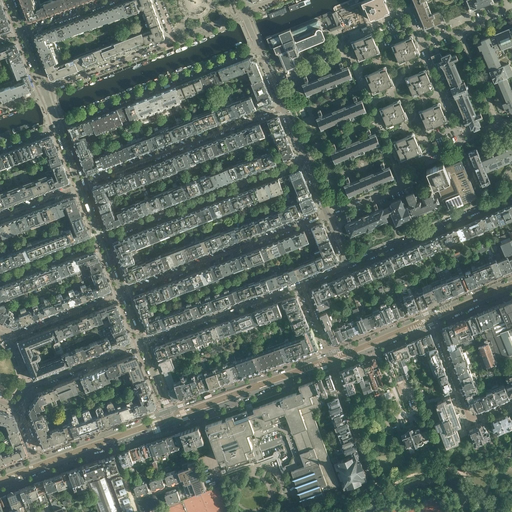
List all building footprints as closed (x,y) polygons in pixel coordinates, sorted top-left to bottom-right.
[(41,7),(38,0),(20,0),(25,12),(28,21),(30,22),(45,17),(41,7)] [(58,11),(53,0),(44,3),(45,4),(42,5),(43,7),(41,7),(45,17),(49,15),(58,11)] [(72,7),(69,0),(53,0),(58,11),(72,7)] [(139,10),(139,9),(135,0),(132,0),(130,1),(134,12),(139,10)] [(135,0),(139,9),(142,8),(143,9),(153,5),(152,4),(153,3),(153,2),(152,2),(152,1),(152,0),(151,0),(135,0)] [(304,0),(288,6),(290,11),(311,3),(309,0),(304,0)] [(386,2),(385,1),(386,0),(365,0),(361,2),(365,9),(366,9),(370,18),(374,17),(375,18),(386,13),(385,12),(389,10),(386,2)] [(413,0),(414,3),(417,10),(428,5),(425,0),(413,0)] [(491,0),(466,0),(470,9),(472,8),(473,10),(491,2),(490,1),(491,0)] [(134,12),(130,1),(126,3),(130,13),(134,12)] [(10,28),(5,15),(2,7),(0,2),(0,33),(4,32),(9,30),(10,28)] [(130,13),(126,3),(111,8),(115,19),(130,13)] [(157,17),(158,17),(157,15),(153,5),(143,9),(150,30),(161,26),(157,17)] [(444,22),(440,12),(439,11),(432,14),(428,5),(417,10),(421,19),(424,26),(426,26),(427,28),(434,25),(434,26),(444,22)] [(267,14),(269,18),(286,12),(284,7),(267,14)] [(115,19),(111,8),(107,10),(110,20),(115,19)] [(110,20),(107,10),(102,11),(106,22),(110,20)] [(106,22),(102,11),(97,13),(101,24),(106,22)] [(342,27),(339,21),(335,12),(332,13),(331,13),(330,12),(323,15),(323,17),(325,18),(329,26),(328,28),(329,31),(331,32),(342,27)] [(101,24),(97,13),(92,15),(96,26),(101,24)] [(96,26),(92,15),(87,17),(91,27),(96,26)] [(91,27),(87,17),(83,18),(87,29),(91,27)] [(87,29),(83,18),(78,20),(82,31),(87,29)] [(82,31),(78,20),(73,22),(77,33),(82,31)] [(297,51),(315,43),(324,39),(325,37),(324,33),(325,33),(325,32),(324,32),(319,20),(318,20),(291,31),(290,28),(271,36),(266,38),(267,38),(267,39),(271,48),(274,47),(276,52),(279,53),(280,53),(287,70),(296,66),(292,56),(293,56),(292,56),(295,55),(297,54),(298,53),(297,51)] [(77,33),(73,22),(68,24),(72,34),(77,33)] [(72,34),(68,24),(64,25),(68,36),(72,34)] [(68,36),(64,25),(59,27),(63,38),(68,36)] [(165,38),(163,34),(164,33),(164,32),(163,31),(163,30),(163,29),(162,29),(162,28),(161,26),(150,30),(151,31),(142,34),(147,45),(165,38)] [(65,43),(63,38),(59,27),(54,29),(57,38),(60,45),(65,43)] [(511,90),(506,77),(511,74),(511,70),(511,68),(510,66),(509,62),(508,63),(503,49),(511,44),(511,27),(495,34),(495,35),(489,37),(481,40),(482,43),(478,45),(480,49),(478,50),(484,66),(488,64),(490,70),(491,74),(492,77),(493,78),(494,82),(495,81),(504,102),(502,103),(504,108),(509,106),(511,112),(511,114),(511,90)] [(57,38),(54,29),(45,32),(48,40),(53,38),(54,40),(57,38)] [(57,49),(54,40),(53,38),(48,40),(45,32),(35,36),(35,37),(41,55),(57,49)] [(147,45),(142,34),(142,33),(101,48),(106,59),(136,47),(137,49),(147,45)] [(379,52),(371,34),(354,42),(354,43),(353,44),(354,49),(353,49),(353,50),(354,50),(355,52),(355,54),(357,54),(358,58),(360,57),(361,59),(372,55),(379,52)] [(418,53),(416,48),(417,48),(417,47),(416,45),(415,43),(414,43),(412,39),(410,39),(409,38),(392,45),(399,63),(409,59),(417,55),(416,53),(418,53)] [(18,50),(16,44),(14,44),(5,47),(8,54),(18,50)] [(106,60),(106,59),(101,48),(101,46),(87,52),(92,66),(96,64),(96,63),(99,62),(99,63),(106,60)] [(62,61),(57,49),(41,55),(46,67),(62,61)] [(21,58),(20,54),(18,50),(8,54),(7,55),(7,57),(5,58),(7,64),(7,63),(7,64),(21,58)] [(92,66),(87,52),(73,57),(74,59),(79,71),(86,68),(85,67),(88,66),(89,67),(92,66)] [(469,92),(468,90),(467,89),(467,87),(466,85),(465,85),(464,81),(462,82),(453,61),(458,59),(456,54),(451,56),(450,53),(442,57),(440,53),(439,53),(431,57),(434,63),(434,62),(435,62),(447,90),(451,89),(452,90),(451,90),(452,93),(453,95),(454,95),(454,96),(450,98),(463,128),(470,125),(472,128),(473,127),(474,130),(479,127),(478,125),(480,125),(478,119),(482,117),(480,112),(476,114),(467,93),(469,92)] [(247,70),(252,61),(254,56),(253,56),(234,64),(238,74),(247,70)] [(24,66),(21,58),(7,64),(10,71),(24,66)] [(79,71),(74,59),(65,62),(64,60),(62,61),(46,67),(50,77),(50,78),(51,79),(52,79),(52,80),(53,80),(54,80),(55,80),(56,79),(57,80),(79,71)] [(263,79),(259,69),(256,63),(252,61),(247,70),(253,83),(263,79)] [(352,77),(348,68),(347,66),(343,68),(342,67),(343,66),(342,62),(341,62),(340,62),(339,62),(339,63),(341,69),(331,73),(332,75),(336,83),(347,78),(347,79),(352,77)] [(238,74),(234,64),(219,70),(223,80),(238,74)] [(12,75),(25,70),(24,66),(10,71),(12,75)] [(393,85),(385,67),(368,75),(368,77),(367,77),(368,82),(367,82),(367,83),(368,83),(369,85),(369,87),(371,87),(372,91),(374,91),(375,92),(385,88),(393,85)] [(13,79),(18,77),(27,74),(25,70),(12,75),(13,79)] [(223,81),(223,80),(219,70),(214,71),(218,83),(223,81)] [(218,83),(214,71),(209,73),(214,85),(218,83)] [(432,86),(430,82),(431,81),(430,79),(429,76),(428,77),(426,72),(424,73),(424,71),(406,79),(408,84),(413,96),(420,93),(423,92),(431,89),(430,87),(432,86)] [(214,85),(209,73),(209,74),(207,74),(205,75),(209,87),(214,85)] [(336,85),(336,83),(332,75),(331,73),(328,74),(319,78),(319,80),(323,88),(324,90),(327,88),(333,86),(336,85)] [(32,88),(27,74),(18,77),(24,92),(32,89),(32,88)] [(288,80),(286,75),(286,74),(279,77),(281,83),(288,80)] [(209,87),(205,75),(204,75),(204,76),(203,76),(202,76),(201,76),(201,77),(200,77),(205,88),(209,87)] [(323,88),(319,80),(319,78),(309,82),(307,76),(306,76),(305,76),(304,76),(304,77),(306,81),(307,81),(307,82),(303,84),(303,86),(307,94),(307,95),(312,93),(312,92),(323,88)] [(24,92),(18,77),(13,79),(13,80),(14,83),(16,82),(20,94),(24,92)] [(205,88),(200,77),(188,82),(193,94),(205,89),(205,88)] [(266,85),(264,81),(263,79),(253,83),(251,83),(254,90),(266,85)] [(20,94),(16,82),(14,83),(13,80),(11,81),(17,95),(20,94)] [(17,95),(11,81),(5,84),(10,98),(17,95)] [(193,94),(188,82),(176,86),(181,99),(193,94)] [(10,98),(5,84),(0,85),(0,90),(4,100),(10,98)] [(268,91),(266,85),(254,90),(256,95),(268,91)] [(181,99),(176,86),(172,88),(178,103),(180,102),(178,100),(181,99)] [(178,103),(172,88),(167,90),(172,102),(174,101),(176,106),(178,105),(178,103)] [(171,106),(170,103),(172,102),(167,90),(159,93),(164,105),(166,112),(162,113),(164,117),(172,114),(169,107),(171,106)] [(270,96),(268,91),(256,95),(258,101),(270,96)] [(164,105),(159,93),(155,95),(161,110),(163,109),(162,106),(164,105)] [(161,110),(155,95),(150,96),(155,109),(157,108),(159,111),(161,110)] [(366,110),(363,102),(362,102),(361,100),(357,102),(356,100),(357,100),(356,96),(355,96),(355,95),(354,95),(354,96),(353,96),(353,97),(355,102),(345,106),(346,108),(350,117),(361,112),(361,113),(366,111),(366,110)] [(155,109),(150,96),(148,97),(147,98),(146,98),(152,113),(154,112),(153,109),(155,109)] [(256,109),(273,102),(270,96),(258,101),(254,103),(253,103),(256,109)] [(256,109),(253,103),(251,97),(246,99),(251,111),(256,109)] [(152,113),(146,98),(142,100),(147,112),(149,111),(150,114),(152,113)] [(147,112),(142,100),(142,99),(140,100),(140,101),(138,101),(144,116),(146,115),(145,112),(147,112)] [(251,111),(246,99),(242,100),(246,113),(251,111)] [(246,113),(242,100),(237,102),(242,114),(246,113)] [(144,116),(138,101),(134,103),(139,115),(141,114),(142,117),(144,116)] [(403,109),(399,101),(394,103),(382,108),(382,110),(381,111),(382,115),(381,116),(382,116),(382,118),(384,120),(385,120),(386,125),(388,124),(389,126),(398,122),(404,120),(407,118),(403,109)] [(242,114),(237,102),(232,104),(237,116),(242,114)] [(139,115),(134,103),(131,104),(130,104),(135,120),(138,119),(137,116),(139,115)] [(135,120),(130,104),(129,104),(129,105),(126,106),(125,106),(130,118),(132,118),(133,120),(135,120)] [(237,116),(232,104),(227,106),(232,118),(237,116)] [(446,119),(444,115),(445,115),(445,114),(444,112),(443,110),(442,110),(440,105),(438,106),(437,104),(424,110),(420,112),(427,129),(445,122),(444,120),(446,119)] [(134,129),(130,118),(125,106),(124,107),(118,109),(122,121),(127,132),(133,130),(134,129)] [(232,118),(227,106),(223,108),(227,120),(232,118)] [(350,117),(346,108),(345,106),(342,108),(333,112),(333,114),(337,122),(338,124),(341,122),(347,120),(350,119),(350,117)] [(218,124),(213,112),(213,111),(211,111),(210,108),(200,112),(202,116),(203,115),(208,127),(218,124)] [(227,120),(223,108),(218,110),(222,122),(227,120)] [(122,121),(118,109),(113,111),(118,123),(122,121)] [(222,122),(218,110),(213,112),(218,124),(222,122)] [(337,122),(333,114),(333,112),(323,116),(321,110),(320,110),(319,110),(318,110),(318,111),(320,115),(321,115),(322,116),(317,118),(318,120),(317,120),(321,129),(326,127),(337,122)] [(118,123),(113,111),(109,112),(115,127),(117,126),(116,123),(118,123)] [(115,127),(109,112),(105,114),(109,126),(112,125),(113,128),(115,127)] [(109,126),(105,114),(100,116),(106,130),(108,130),(107,127),(109,126)] [(203,115),(202,116),(199,117),(203,129),(208,127),(203,115)] [(106,130),(100,116),(96,117),(101,129),(103,128),(104,131),(106,130)] [(281,122),(280,120),(278,116),(267,120),(270,126),(281,122)] [(101,129),(96,117),(92,119),(96,131),(101,129)] [(203,129),(199,117),(194,119),(198,131),(203,129)] [(99,138),(96,131),(92,119),(87,121),(95,139),(99,138)] [(198,131),(194,119),(189,121),(194,133),(198,131)] [(95,139),(87,121),(83,122),(87,132),(90,141),(95,139)] [(194,133),(189,121),(184,123),(189,135),(194,133)] [(87,132),(83,122),(78,124),(82,134),(87,132)] [(283,127),(281,122),(270,126),(271,129),(269,130),(270,133),(272,132),(283,127)] [(189,135),(184,123),(179,125),(184,137),(189,135)] [(265,135),(262,129),(260,123),(254,125),(259,137),(265,135)] [(14,129),(16,133),(29,128),(27,124),(14,129)] [(82,134),(78,124),(74,126),(78,136),(79,135),(82,134)] [(184,137),(179,125),(174,127),(179,139),(184,137)] [(259,137),(254,125),(249,128),(253,140),(259,137)] [(78,136),(74,126),(70,127),(69,129),(74,142),(80,139),(79,135),(78,136)] [(179,139),(174,127),(170,128),(174,140),(179,139)] [(285,133),(283,127),(272,132),(275,138),(285,133)] [(174,140),(170,128),(169,128),(165,129),(170,142),(174,140)] [(253,140),(249,128),(244,130),(248,142),(253,140)] [(170,142),(165,129),(160,131),(165,144),(170,142)] [(380,143),(376,135),(375,133),(372,135),(371,133),(370,129),(369,129),(368,129),(367,129),(367,130),(369,134),(369,136),(359,140),(360,142),(363,150),(375,146),(380,144),(379,144),(380,143)] [(248,142),(244,130),(239,131),(244,143),(248,142)] [(0,140),(10,136),(8,131),(0,134),(0,140)] [(165,144),(160,131),(155,133),(160,146),(165,144)] [(244,143),(239,131),(234,133),(239,145),(244,143)] [(160,146),(155,133),(151,135),(156,148),(160,146)] [(239,145),(234,133),(229,135),(234,147),(239,145)] [(288,139),(285,133),(275,138),(277,143),(288,139)] [(421,152),(415,138),(415,137),(413,134),(407,137),(396,141),(396,143),(395,144),(396,148),(395,149),(396,149),(396,151),(397,154),(399,153),(400,158),(402,157),(403,159),(421,152)] [(42,144),(52,140),(51,136),(49,135),(37,140),(39,145),(42,144)] [(156,148),(151,135),(146,137),(151,150),(156,148)] [(234,147),(229,135),(225,137),(229,149),(234,147)] [(151,150),(146,137),(141,138),(146,151),(151,150)] [(229,149),(225,137),(220,139),(225,151),(229,149)] [(85,138),(80,139),(74,142),(76,146),(87,142),(85,138)] [(146,151),(141,138),(137,140),(142,153),(146,151)] [(225,151),(220,139),(215,141),(220,153),(225,151)] [(290,144),(288,139),(277,143),(279,149),(290,144)] [(41,151),(39,145),(37,140),(33,142),(38,155),(40,154),(39,151),(41,151)] [(54,145),(52,140),(42,144),(44,149),(54,145)] [(142,153),(137,140),(132,142),(137,155),(142,153)] [(363,150),(360,142),(359,140),(355,141),(347,145),(347,147),(351,155),(352,157),(355,156),(355,155),(361,153),(364,152),(363,150)] [(220,153),(215,141),(210,142),(215,154),(220,153)] [(40,160),(38,155),(33,142),(29,143),(33,154),(37,165),(41,164),(40,160)] [(88,147),(87,142),(76,146),(78,151),(88,147)] [(137,155),(132,142),(128,144),(133,157),(137,155)] [(215,154),(210,142),(206,144),(210,156),(211,159),(213,158),(212,156),(215,154)] [(33,154),(29,143),(24,145),(28,156),(33,154)] [(351,155),(347,147),(347,145),(337,149),(334,144),(334,143),(333,143),(332,144),(332,145),(334,150),(331,152),(331,153),(335,162),(335,163),(340,161),(340,160),(351,155)] [(133,157),(128,144),(123,146),(123,147),(128,158),(133,157)] [(210,156),(206,144),(201,146),(205,158),(206,158),(210,156)] [(292,150),(290,144),(279,149),(282,154),(292,150)] [(28,156),(24,145),(19,147),(24,158),(28,156)] [(56,149),(54,145),(44,149),(46,153),(56,149)] [(80,156),(92,151),(90,146),(88,147),(78,151),(80,156)] [(205,158),(201,146),(196,148),(201,159),(205,158)] [(274,158),(271,152),(269,146),(264,147),(267,154),(272,165),(276,163),(274,158)] [(24,158),(19,147),(15,149),(19,160),(24,158)] [(128,158),(123,147),(119,148),(123,160),(128,158)] [(123,160),(119,148),(114,150),(119,162),(123,160)] [(201,159),(196,148),(191,150),(196,161),(201,159)] [(19,160),(15,149),(10,150),(14,161),(19,160)] [(496,167),(499,166),(510,161),(505,149),(494,154),(494,153),(491,155),(481,159),(479,155),(476,149),(469,152),(471,158),(475,166),(475,167),(475,169),(476,170),(477,170),(480,179),(482,185),(490,182),(488,176),(487,176),(486,172),(496,167)] [(14,161),(10,150),(1,154),(5,165),(14,161)] [(119,162),(114,150),(109,152),(114,164),(119,162)] [(196,161),(191,150),(187,152),(191,163),(196,161)] [(276,163),(294,156),(294,155),(292,150),(282,154),(276,156),(274,158),(276,163)] [(92,156),(93,156),(92,151),(80,156),(81,160),(92,156)] [(114,164),(109,152),(105,154),(109,166),(114,164)] [(191,163),(187,152),(182,154),(186,165),(191,163)] [(59,158),(57,154),(47,157),(46,158),(48,162),(59,158)] [(109,166),(105,154),(100,156),(100,157),(101,157),(105,167),(109,166)] [(186,165),(182,154),(177,155),(181,167),(186,165)] [(272,165),(267,154),(263,155),(267,167),(272,165)] [(181,167),(177,155),(172,157),(177,169),(181,167)] [(267,167),(263,155),(258,157),(262,169),(267,167)] [(94,161),(92,156),(81,160),(83,165),(94,161)] [(105,167),(101,157),(100,157),(96,159),(98,164),(100,169),(105,167)] [(177,169),(172,157),(167,159),(172,171),(177,170),(177,169)] [(262,169),(258,157),(253,159),(258,170),(262,169)] [(61,163),(59,158),(48,162),(50,167),(61,163)] [(172,171),(167,159),(163,161),(167,173),(172,171)] [(253,172),(248,161),(247,159),(243,161),(243,162),(248,174),(253,172)] [(258,170),(253,159),(248,161),(253,172),(258,170)] [(476,197),(460,160),(452,163),(444,167),(450,179),(436,185),(447,210),(463,203),(476,197)] [(95,165),(94,161),(83,165),(85,169),(93,166),(95,165)] [(167,173),(163,161),(158,163),(163,175),(167,173)] [(248,174),(243,162),(239,164),(243,176),(248,174)] [(393,177),(390,168),(389,167),(385,168),(385,167),(383,163),(383,162),(382,162),(381,162),(381,163),(381,164),(382,168),(383,169),(373,173),(374,175),(377,183),(389,179),(389,180),(394,178),(393,177)] [(434,186),(449,179),(442,162),(427,169),(430,177),(434,186)] [(63,167),(61,163),(50,167),(52,172),(63,167)] [(163,175),(158,163),(153,165),(158,177),(163,175)] [(243,176),(239,164),(234,166),(238,178),(243,176)] [(158,177),(153,165),(148,167),(153,179),(158,177)] [(238,178),(234,166),(229,167),(234,179),(238,178)] [(52,177),(65,172),(63,167),(52,172),(50,172),(52,177)] [(153,179),(148,167),(143,169),(148,181),(153,179)] [(234,179),(229,167),(225,169),(229,181),(234,179)] [(148,181),(143,169),(138,170),(143,183),(148,181)] [(229,181),(225,169),(220,171),(225,183),(229,181)] [(52,177),(50,172),(49,170),(44,172),(45,174),(51,188),(55,187),(53,181),(52,177)] [(143,183),(138,170),(133,172),(138,185),(143,183)] [(292,180),(303,176),(301,170),(300,170),(278,179),(280,183),(290,179),(291,181),(292,180)] [(225,183),(220,171),(216,173),(220,185),(225,183)] [(56,180),(66,176),(65,172),(52,177),(53,181),(56,180)] [(138,185),(133,172),(129,174),(133,187),(138,185)] [(220,185),(216,173),(211,175),(215,187),(220,185)] [(378,185),(377,183),(374,175),(373,173),(360,178),(361,180),(365,189),(365,191),(369,189),(374,187),(378,185)] [(0,196),(4,207),(51,188),(45,174),(0,191),(0,196)] [(133,187),(129,174),(124,176),(129,188),(133,187)] [(215,187),(211,175),(206,176),(211,188),(215,187)] [(67,182),(68,180),(66,176),(56,180),(53,181),(55,187),(67,182)] [(129,188),(124,176),(119,178),(124,190),(129,188)] [(211,188),(206,176),(201,178),(206,190),(211,188)] [(305,181),(303,176),(292,180),(295,185),(305,181)] [(365,189),(361,180),(360,178),(350,182),(348,177),(347,177),(346,177),(346,178),(347,182),(348,184),(344,185),(345,187),(349,195),(349,196),(354,194),(354,193),(365,189)] [(124,190),(119,178),(114,180),(119,192),(124,190)] [(206,190),(201,178),(197,180),(201,192),(206,190)] [(281,185),(280,183),(278,179),(274,180),(278,192),(283,190),(281,185)] [(119,192),(114,180),(110,181),(114,192),(116,191),(117,193),(119,192)] [(201,192),(197,180),(192,182),(197,194),(201,192)] [(278,192),(274,180),(269,182),(274,194),(278,192)] [(114,192),(110,181),(93,188),(93,189),(95,195),(105,191),(108,190),(111,196),(115,195),(114,192)] [(307,186),(305,181),(295,185),(297,190),(307,186)] [(197,194),(192,182),(188,184),(192,196),(197,194)] [(274,194),(269,182),(264,184),(269,196),(274,194)] [(192,196),(188,184),(183,186),(187,197),(192,196)] [(269,196),(264,184),(260,186),(264,198),(269,196)] [(187,197),(183,186),(178,187),(183,199),(187,197)] [(264,198),(260,186),(255,188),(259,198),(260,199),(264,198)] [(309,191),(307,186),(297,190),(299,195),(309,191)] [(438,206),(437,204),(439,202),(437,198),(435,199),(432,192),(416,198),(411,186),(403,189),(410,205),(405,208),(402,209),(403,211),(400,212),(401,214),(394,217),(396,224),(400,223),(405,221),(405,220),(408,219),(417,215),(420,214),(431,209),(432,209),(437,207),(438,206)] [(183,199),(178,187),(174,189),(178,201),(183,199)] [(259,198),(255,188),(250,189),(255,203),(258,202),(256,199),(259,198)] [(178,201),(174,189),(169,191),(173,203),(178,201)] [(255,203),(250,189),(246,191),(249,201),(252,200),(253,204),(255,203)] [(107,196),(105,191),(95,195),(97,200),(107,196)] [(173,203),(169,191),(164,193),(169,205),(173,203)] [(249,201),(246,191),(241,193),(245,203),(247,202),(248,205),(250,204),(249,201)] [(312,196),(309,191),(299,195),(298,195),(300,201),(312,196)] [(169,205),(164,193),(159,195),(164,206),(169,205)] [(245,203),(241,193),(236,195),(241,208),(243,207),(242,204),(245,203)] [(164,206),(159,195),(155,197),(159,208),(164,206)] [(241,208),(236,195),(232,197),(235,206),(238,206),(239,208),(241,208)] [(61,207),(76,201),(74,197),(73,196),(59,201),(61,207)] [(99,205),(112,199),(111,197),(109,198),(108,199),(107,196),(97,200),(99,205)] [(300,209),(314,203),(312,196),(300,201),(295,203),(300,216),(302,215),(301,211),(300,209)] [(159,208),(155,197),(150,198),(155,210),(159,208)] [(236,208),(235,206),(232,197),(227,198),(231,210),(236,208)] [(100,209),(116,203),(115,198),(112,199),(99,205),(100,209)] [(155,210),(150,198),(146,200),(150,212),(155,210)] [(231,210),(227,198),(222,200),(227,212),(231,210)] [(402,209),(405,208),(401,199),(396,201),(391,203),(392,206),(383,209),(386,216),(392,213),(394,217),(401,214),(400,212),(403,211),(402,209)] [(150,212),(146,200),(141,202),(145,214),(150,212)] [(227,212),(222,200),(218,202),(222,213),(227,212)] [(300,216),(295,203),(294,200),(291,202),(292,205),(289,206),(290,208),(294,218),(300,216)] [(63,212),(61,207),(59,201),(54,203),(59,215),(63,213),(63,212)] [(63,212),(78,206),(76,201),(61,207),(63,212)] [(145,214),(141,202),(136,204),(141,216),(145,214)] [(222,213),(218,202),(213,204),(217,215),(222,213)] [(59,215),(54,203),(49,205),(54,217),(59,215)] [(112,209),(114,209),(116,208),(118,207),(116,203),(100,209),(102,213),(112,209)] [(317,209),(314,203),(300,209),(301,211),(303,210),(305,214),(317,209)] [(141,216),(136,204),(132,206),(136,217),(141,216)] [(217,215),(213,204),(208,205),(213,217),(217,215)] [(54,217),(49,205),(44,207),(49,219),(54,217)] [(213,217),(208,205),(204,207),(209,221),(212,220),(211,218),(213,217)] [(65,217),(80,211),(78,206),(63,212),(63,213),(65,217)] [(136,217),(132,206),(127,208),(131,219),(136,217)] [(49,219),(44,207),(40,209),(44,221),(49,219)] [(209,221),(204,207),(199,209),(203,221),(204,223),(209,221)] [(511,219),(511,217),(508,207),(501,210),(506,222),(511,219)] [(131,219),(127,208),(122,209),(123,211),(127,221),(131,219)] [(294,218),(290,208),(284,210),(288,221),(294,218)] [(375,225),(386,220),(387,221),(388,220),(386,216),(383,209),(382,209),(379,210),(378,208),(375,209),(377,212),(369,215),(369,214),(359,218),(359,219),(352,222),(351,219),(348,220),(349,223),(347,224),(345,224),(350,236),(351,235),(363,231),(362,228),(363,227),(364,231),(367,230),(367,231),(372,229),(372,228),(374,227),(373,223),(374,223),(375,225)] [(44,221),(40,209),(35,211),(39,222),(44,221)] [(114,214),(112,209),(102,213),(104,219),(114,214)] [(203,221),(199,209),(194,211),(199,223),(203,221)] [(506,222),(501,210),(501,209),(495,212),(500,224),(506,222)] [(288,221),(284,210),(279,212),(279,213),(283,223),(288,221)] [(39,222),(35,211),(30,213),(35,224),(39,222)] [(67,221),(81,216),(80,211),(65,217),(67,221)] [(127,221),(123,211),(118,212),(118,213),(120,217),(122,223),(127,221)] [(199,223),(194,211),(190,213),(194,224),(199,223)] [(500,224),(495,212),(489,215),(494,226),(500,224)] [(35,226),(35,224),(30,213),(25,214),(30,226),(31,228),(35,226)] [(194,224),(190,213),(185,214),(190,226),(194,224)] [(283,223),(279,213),(274,215),(278,225),(283,223)] [(30,226),(25,214),(20,216),(25,228),(30,226)] [(116,219),(114,214),(104,219),(106,223),(116,219)] [(190,226),(185,214),(180,216),(185,228),(190,226)] [(278,225),(274,215),(269,217),(273,226),(278,225)] [(494,226),(489,215),(484,217),(489,228),(494,226)] [(25,228),(20,216),(16,218),(20,230),(25,228)] [(69,226),(83,221),(81,216),(67,221),(69,226)] [(185,228),(180,216),(175,218),(180,230),(185,228)] [(122,223),(120,217),(116,219),(106,223),(107,227),(109,228),(122,223)] [(273,226),(269,217),(265,219),(268,228),(273,226)] [(489,228),(484,217),(478,219),(483,230),(489,228)] [(20,230),(16,218),(6,222),(11,234),(20,230)] [(180,230),(175,218),(171,220),(175,232),(180,230)] [(259,232),(255,222),(255,221),(252,222),(250,218),(248,219),(254,234),(259,232)] [(254,234),(248,219),(246,220),(248,223),(245,224),(249,236),(254,234)] [(268,228),(265,219),(260,220),(264,230),(268,228)] [(483,230),(478,219),(473,221),(478,233),(480,232),(480,234),(484,232),(483,230)] [(175,232),(171,220),(166,222),(170,234),(175,232)] [(264,230),(260,220),(255,222),(259,232),(264,230)] [(70,231),(85,225),(83,221),(69,226),(70,229),(70,231)] [(249,236),(245,224),(243,225),(241,221),(239,222),(245,238),(249,236)] [(478,233),(473,221),(467,224),(472,235),(478,233)] [(11,234),(6,222),(1,224),(6,235),(11,234)] [(170,234),(166,222),(160,224),(165,236),(170,234)] [(245,238),(239,222),(236,223),(238,227),(235,228),(240,239),(245,238)] [(325,229),(323,224),(321,223),(312,227),(315,233),(325,229)] [(165,236),(160,224),(155,226),(160,238),(165,236)] [(472,235),(467,224),(462,226),(466,238),(472,235)] [(72,236),(87,230),(85,225),(70,231),(72,236)] [(160,238),(155,226),(151,228),(155,240),(160,238)] [(466,238),(462,226),(456,228),(461,240),(466,238)] [(155,240),(151,228),(146,230),(151,242),(155,240)] [(240,239),(235,228),(230,230),(235,241),(240,239)] [(461,240),(456,228),(451,231),(456,242),(461,240)] [(72,236),(70,231),(70,229),(65,231),(70,243),(74,241),(72,236)] [(327,234),(325,229),(315,233),(317,238),(327,234)] [(70,243),(65,231),(63,232),(62,230),(60,230),(61,234),(66,245),(70,243)] [(88,236),(89,235),(87,230),(72,236),(74,241),(88,236)] [(151,242),(146,230),(141,231),(146,244),(151,242)] [(235,241),(230,230),(226,231),(230,243),(235,241)] [(309,242),(306,236),(304,230),(299,233),(303,244),(309,242)] [(146,244),(141,231),(136,233),(141,246),(146,244)] [(230,243),(226,231),(221,233),(225,245),(230,243)] [(456,242),(451,231),(445,233),(450,244),(456,242)] [(225,245),(221,233),(221,232),(216,234),(220,247),(225,245)] [(141,246),(136,233),(132,235),(136,246),(137,248),(141,246)] [(303,244),(299,233),(293,235),(298,246),(303,244)] [(450,244),(445,233),(440,235),(445,247),(450,244)] [(511,239),(509,233),(497,237),(505,256),(511,253),(511,239)] [(66,245),(61,234),(57,236),(61,247),(66,245)] [(220,247),(216,234),(211,236),(216,249),(220,247)] [(329,239),(327,234),(317,238),(319,244),(329,239)] [(136,246),(132,235),(127,237),(131,248),(136,246)] [(293,235),(287,237),(292,248),(298,246),(293,235)] [(445,247),(440,235),(434,238),(439,249),(445,247)] [(61,247),(57,236),(52,237),(56,248),(61,247)] [(216,249),(211,236),(206,238),(211,251),(216,249)] [(56,248),(52,237),(48,239),(52,250),(56,248)] [(131,248),(127,237),(122,239),(127,250),(131,248)] [(292,248),(287,237),(282,239),(287,251),(292,248)] [(211,251),(206,238),(201,240),(206,253),(211,251)] [(439,249),(434,238),(429,240),(433,252),(439,249)] [(52,250),(48,239),(43,241),(47,252),(52,250)] [(127,250),(122,239),(118,240),(122,251),(127,250)] [(287,251),(282,239),(276,242),(281,253),(287,251)] [(332,245),(329,239),(319,244),(318,244),(320,250),(332,245)] [(122,251),(118,240),(114,242),(113,243),(116,251),(119,257),(124,255),(122,251)] [(206,253),(201,240),(196,242),(201,255),(206,253)] [(433,252),(429,240),(423,243),(428,254),(433,252)] [(47,252),(43,241),(38,243),(42,254),(47,252)] [(38,256),(33,245),(32,245),(31,242),(28,243),(34,257),(38,256)] [(201,255),(196,242),(191,244),(196,257),(201,255)] [(281,253),(276,242),(271,244),(275,255),(281,253)] [(473,252),(478,250),(484,248),(490,245),(489,242),(465,251),(455,255),(457,261),(467,256),(467,255),(473,252)] [(34,257),(28,243),(26,244),(28,247),(26,248),(30,259),(34,257)] [(42,254),(38,243),(33,245),(38,256),(42,254)] [(428,254),(423,243),(418,245),(422,256),(428,254)] [(196,257),(191,244),(186,246),(191,258),(196,257)] [(275,255),(271,244),(265,246),(270,257),(275,255)] [(334,251),(332,245),(320,250),(323,256),(334,251)] [(422,256),(418,245),(412,247),(417,258),(422,256)] [(191,258),(186,246),(181,248),(186,260),(191,258)] [(270,257),(265,246),(260,248),(264,260),(270,257)] [(417,258),(412,247),(406,250),(411,261),(417,258)] [(30,259),(26,248),(21,249),(25,261),(30,259)] [(186,260),(181,248),(176,250),(181,262),(186,260)] [(264,260),(260,248),(249,252),(253,263),(254,264),(261,261),(263,265),(266,264),(264,260)] [(25,261),(21,249),(16,251),(21,262),(25,261)] [(84,259),(96,254),(95,251),(93,250),(75,257),(77,262),(84,260),(84,259)] [(181,262),(176,250),(171,252),(176,264),(181,262)] [(411,261),(406,250),(401,252),(406,263),(411,261)] [(21,262),(16,251),(12,253),(16,264),(21,262)] [(336,256),(334,251),(323,256),(325,261),(336,256)] [(176,264),(171,252),(166,254),(171,266),(176,264)] [(253,263),(249,252),(244,254),(248,264),(253,263)] [(406,263),(401,252),(395,254),(400,265),(406,263)] [(16,264),(12,253),(7,255),(11,266),(16,264)] [(132,258),(130,253),(124,255),(119,257),(121,262),(132,258)] [(79,267),(82,265),(87,263),(98,259),(96,254),(84,259),(84,260),(77,262),(79,267)] [(171,266),(166,254),(161,256),(166,268),(171,266)] [(248,264),(244,254),(239,256),(243,266),(248,264)] [(400,265),(395,254),(390,257),(395,268),(400,265)] [(11,266),(7,255),(2,257),(7,268),(11,266)] [(166,268),(161,256),(156,258),(161,270),(166,268)] [(243,266),(239,256),(234,258),(238,268),(243,266)] [(320,270),(316,259),(315,256),(312,258),(313,260),(314,260),(311,262),(315,272),(320,270)] [(326,267),(323,261),(321,256),(316,259),(320,270),(326,267)] [(337,262),(338,260),(337,256),(336,256),(325,261),(323,261),(326,267),(333,264),(337,262)] [(511,269),(511,267),(508,258),(508,257),(500,259),(499,257),(492,260),(491,256),(488,257),(496,276),(511,270),(511,269)] [(82,276),(80,271),(79,267),(77,262),(75,257),(70,259),(74,270),(79,281),(83,279),(82,276)] [(395,269),(395,268),(390,257),(384,259),(390,271),(395,269)] [(496,276),(488,257),(485,258),(487,263),(485,264),(490,279),(496,276)] [(134,262),(132,258),(121,262),(122,267),(127,265),(134,262)] [(161,270),(156,258),(151,260),(156,272),(161,270)] [(238,268),(234,258),(229,260),(234,270),(238,268)] [(74,270),(70,259),(65,261),(69,272),(74,270)] [(100,264),(98,259),(87,263),(89,268),(100,264)] [(390,271),(384,259),(379,261),(384,273),(390,271)] [(156,272),(151,260),(146,262),(151,274),(156,272)] [(234,270),(229,260),(224,262),(228,272),(234,270)] [(69,272),(65,261),(60,263),(65,274),(69,272)] [(384,273),(379,261),(373,264),(378,275),(378,276),(384,273)] [(445,276),(439,261),(433,264),(439,278),(445,276)] [(485,281),(477,262),(476,262),(475,261),(473,262),(475,266),(472,267),(474,272),(478,284),(485,281)] [(490,279),(485,264),(481,265),(480,261),(477,262),(485,281),(490,279)] [(151,274),(146,262),(145,262),(145,264),(143,265),(147,275),(151,274)] [(228,272),(224,262),(219,264),(223,274),(228,272)] [(315,272),(311,262),(305,264),(309,274),(315,272)] [(65,274),(60,263),(55,265),(60,276),(65,274)] [(102,268),(100,264),(89,268),(91,272),(102,268)] [(147,275),(143,265),(143,264),(138,266),(143,277),(147,275)] [(223,274),(219,264),(214,265),(219,276),(223,274)] [(309,274),(305,264),(299,266),(304,277),(309,274)] [(378,275),(373,264),(368,266),(373,277),(378,275)] [(60,276),(55,265),(51,267),(56,278),(58,277),(59,280),(61,279),(60,276)] [(138,279),(134,268),(129,269),(127,265),(122,267),(128,282),(130,282),(138,279)] [(219,276),(214,265),(210,267),(214,279),(219,277),(219,276)] [(143,277),(138,266),(134,268),(138,279),(143,277)] [(304,277),(299,266),(294,268),(298,279),(304,277)] [(373,277),(368,266),(362,268),(367,280),(373,277)] [(56,278),(51,267),(46,269),(51,280),(56,278)] [(214,279),(210,267),(205,269),(209,281),(214,279)] [(298,279),(294,268),(292,269),(291,267),(288,269),(288,271),(293,281),(298,279)] [(88,280),(93,278),(104,273),(102,268),(91,272),(82,276),(83,279),(85,279),(87,278),(88,280)] [(367,280),(362,268),(357,271),(362,282),(367,280)] [(51,280),(46,269),(41,271),(46,282),(51,280)] [(209,281),(205,269),(200,271),(205,283),(209,281)] [(478,284),(474,272),(471,273),(470,270),(468,271),(474,285),(478,284)] [(46,282),(41,271),(36,272),(41,284),(46,282)] [(205,283),(200,271),(195,273),(200,284),(205,283)] [(293,281),(288,271),(283,273),(287,283),(293,281)] [(362,282),(357,271),(351,273),(356,284),(362,282)] [(474,285),(468,271),(466,272),(467,275),(464,276),(469,287),(474,285)] [(41,284),(36,272),(32,274),(38,289),(40,288),(39,285),(41,284)] [(106,278),(104,273),(93,278),(95,283),(106,278)] [(200,284),(195,273),(191,274),(195,286),(200,284)] [(287,283),(283,273),(277,275),(281,285),(287,283)] [(356,284),(351,273),(345,276),(350,287),(356,284)] [(414,284),(411,277),(410,273),(405,275),(410,286),(414,284)] [(38,289),(32,274),(28,276),(33,287),(35,287),(36,289),(38,289)] [(195,286),(191,274),(186,276),(190,288),(195,286)] [(469,287),(464,276),(463,274),(459,276),(465,289),(469,287)] [(281,285),(277,275),(272,277),(276,287),(281,285)] [(419,309),(413,294),(410,286),(405,275),(404,275),(399,277),(396,279),(400,288),(401,291),(406,288),(409,295),(403,297),(409,313),(419,309)] [(465,289),(459,276),(458,275),(453,278),(459,292),(465,289)] [(33,287),(28,276),(23,277),(28,289),(33,287)] [(190,288),(186,276),(181,278),(186,290),(190,288)] [(350,287),(345,276),(339,278),(344,289),(346,293),(347,293),(345,289),(347,288),(348,292),(351,291),(350,287)] [(459,292),(453,278),(452,276),(446,278),(447,280),(453,294),(459,292)] [(28,289),(23,277),(18,279),(23,291),(28,289)] [(276,287),(272,277),(266,279),(270,289),(276,287)] [(91,290),(96,288),(107,283),(106,278),(95,283),(90,285),(91,288),(91,290)] [(186,290),(181,278),(176,280),(181,292),(186,290)] [(344,289),(339,278),(333,281),(338,292),(344,289)] [(23,291),(18,279),(13,281),(18,293),(23,291)] [(270,289),(266,279),(261,281),(264,292),(270,289)] [(182,295),(181,292),(176,280),(172,282),(176,294),(176,295),(178,294),(179,296),(182,295)] [(447,297),(441,283),(440,280),(431,284),(433,289),(438,301),(447,297)] [(453,294),(447,280),(441,283),(447,297),(453,294)] [(18,293),(13,281),(8,283),(13,295),(18,293)] [(264,292),(261,281),(255,283),(259,294),(264,292)] [(338,292),(333,281),(328,283),(332,294),(338,292)] [(176,294),(172,282),(167,284),(171,296),(176,294)] [(13,295),(8,283),(4,285),(8,296),(10,300),(12,299),(11,296),(13,295)] [(110,289),(107,283),(96,288),(99,294),(109,290),(110,289)] [(259,294),(255,283),(249,285),(253,296),(259,294)] [(332,294),(328,283),(322,285),(327,296),(332,294)] [(171,296),(167,284),(162,286),(167,297),(171,296)] [(8,296),(4,285),(0,286),(0,288),(4,298),(8,296)] [(94,296),(91,290),(91,288),(87,290),(85,285),(82,286),(87,299),(94,296)] [(253,296),(249,285),(244,287),(247,298),(253,296)] [(327,296),(322,285),(317,288),(321,299),(327,296)] [(390,308),(381,285),(376,287),(383,303),(390,321),(395,319),(390,308)] [(87,299),(82,286),(80,287),(82,292),(78,293),(81,301),(87,299)] [(167,297),(162,286),(157,287),(162,299),(167,297)] [(162,299),(157,287),(153,289),(157,301),(162,299)] [(247,298),(244,287),(238,289),(242,300),(247,298)] [(321,299),(317,288),(311,290),(311,292),(316,304),(323,302),(321,299)] [(409,313),(403,297),(401,291),(400,288),(395,290),(399,300),(405,314),(409,313)] [(157,301),(153,289),(148,291),(150,298),(152,303),(157,301)] [(236,302),(232,291),(230,292),(229,289),(227,290),(232,303),(236,302)] [(242,300),(238,289),(232,291),(236,302),(242,300)] [(438,301),(433,289),(424,293),(429,305),(438,301)] [(81,301),(78,293),(75,294),(73,290),(70,291),(75,303),(81,301)] [(232,303),(227,290),(224,291),(225,294),(223,295),(227,305),(232,303)] [(75,303),(70,291),(68,292),(69,295),(66,297),(66,298),(69,306),(75,303)] [(227,305),(223,295),(221,296),(220,292),(217,293),(222,307),(227,305)] [(424,307),(418,294),(417,292),(416,292),(417,293),(413,294),(419,309),(424,307)] [(429,305),(424,293),(423,292),(418,294),(424,307),(429,305)] [(145,299),(143,293),(135,296),(134,297),(136,303),(145,299)] [(222,307),(217,293),(215,294),(216,297),(214,298),(217,309),(222,307)] [(69,306),(66,298),(63,299),(61,294),(58,295),(63,308),(69,306)] [(63,308),(58,295),(56,296),(58,301),(54,303),(57,311),(63,308)] [(217,309),(214,298),(211,299),(210,296),(208,297),(213,310),(217,309)] [(281,308),(286,306),(298,301),(299,301),(297,297),(295,296),(292,297),(279,302),(281,308)] [(213,310),(208,297),(205,298),(207,301),(204,302),(208,312),(213,310)] [(57,311),(54,303),(51,304),(49,299),(46,300),(51,313),(57,311)] [(148,304),(146,300),(146,299),(145,299),(136,303),(138,307),(148,304)] [(208,312),(204,302),(202,303),(201,299),(198,300),(203,314),(208,312)] [(511,299),(477,314),(483,328),(485,332),(488,339),(489,338),(500,366),(502,371),(511,366),(511,299)] [(51,313),(46,300),(44,301),(44,303),(41,304),(42,307),(45,315),(51,313)] [(203,314),(198,300),(196,301),(197,304),(195,305),(199,315),(203,314)] [(327,300),(323,302),(316,304),(318,310),(327,306),(330,305),(327,300)] [(405,314),(399,300),(395,302),(397,305),(398,304),(400,307),(398,308),(401,316),(405,314)] [(301,306),(298,301),(286,306),(288,311),(301,306)] [(401,316),(398,308),(397,305),(395,302),(392,303),(394,306),(390,308),(395,319),(395,318),(401,316)] [(199,315),(195,305),(193,306),(191,303),(189,304),(194,317),(199,315)] [(282,314),(280,308),(277,303),(272,305),(276,316),(282,314)] [(390,321),(383,303),(380,304),(382,308),(379,309),(380,311),(385,323),(390,321)] [(45,315),(42,307),(38,309),(36,304),(34,305),(39,318),(45,315)] [(120,315),(116,305),(114,304),(98,310),(102,321),(102,322),(109,320),(120,315)] [(150,309),(148,304),(138,307),(140,313),(150,309)] [(194,317),(189,304),(187,305),(188,308),(186,309),(189,319),(194,317)] [(39,318),(34,305),(31,306),(33,311),(30,312),(33,320),(39,318)] [(276,316),(272,305),(266,307),(270,318),(271,320),(274,319),(274,317),(276,316)] [(303,312),(301,306),(288,311),(290,317),(303,312)] [(331,319),(330,316),(331,315),(329,310),(331,310),(330,307),(328,308),(327,306),(318,310),(320,314),(326,329),(331,327),(330,325),(332,324),(330,320),(331,319)] [(270,318),(266,307),(261,309),(264,319),(265,320),(270,318)] [(33,320),(30,312),(30,311),(25,313),(25,312),(26,311),(25,308),(22,309),(27,322),(33,320)] [(0,321),(4,324),(11,311),(7,309),(5,314),(3,313),(2,313),(2,314),(0,318),(0,321)] [(27,322),(22,309),(20,310),(21,313),(22,313),(22,314),(18,316),(19,317),(22,325),(27,322)] [(153,314),(152,313),(151,309),(150,309),(140,313),(142,318),(147,316),(153,314)] [(189,319),(186,309),(180,311),(184,321),(189,319)] [(264,319),(261,309),(255,311),(259,321),(264,319)] [(102,321),(98,310),(91,313),(95,324),(102,321)] [(9,326),(13,319),(14,318),(12,317),(13,317),(10,315),(11,314),(11,315),(13,313),(11,311),(4,324),(9,326)] [(184,321),(180,311),(175,313),(178,323),(184,321)] [(259,321),(255,311),(249,313),(253,323),(253,324),(259,321)] [(385,323),(380,311),(373,314),(378,326),(385,323)] [(305,317),(303,312),(290,317),(292,322),(305,317)] [(95,324),(91,313),(84,316),(87,327),(95,324)] [(178,323),(175,313),(170,315),(173,325),(178,323)] [(253,323),(249,313),(244,315),(248,325),(253,323)] [(378,326),(373,314),(368,316),(372,328),(373,328),(377,326),(378,326)] [(483,328),(477,314),(465,319),(471,333),(483,328)] [(122,321),(120,315),(109,320),(111,325),(122,321)] [(168,327),(164,317),(164,316),(161,317),(160,315),(159,316),(163,328),(168,327)] [(173,325),(170,315),(164,317),(168,327),(173,325)] [(248,325),(244,315),(238,317),(242,327),(248,325)] [(87,327),(84,316),(76,319),(80,330),(87,327)] [(153,332),(149,320),(147,316),(142,318),(148,333),(149,333),(150,333),(153,332)] [(163,328),(159,316),(154,318),(155,320),(158,330),(163,328)] [(372,328),(368,316),(362,319),(367,330),(372,328)] [(22,325),(19,317),(13,319),(9,326),(13,328),(22,325)] [(242,327),(238,317),(232,319),(236,329),(242,327)] [(307,323),(305,317),(292,322),(294,327),(307,323)] [(367,330),(362,319),(361,317),(359,317),(360,318),(356,320),(358,324),(361,332),(367,330)] [(80,330),(76,319),(69,322),(73,333),(80,330)] [(158,330),(155,320),(152,321),(151,319),(149,320),(153,332),(158,330)] [(236,329),(232,319),(227,321),(231,331),(236,329)] [(475,340),(471,333),(465,319),(453,324),(460,343),(461,346),(456,348),(449,350),(451,356),(461,352),(476,347),(476,344),(475,340)] [(113,331),(124,326),(122,321),(111,325),(104,327),(105,329),(105,331),(106,333),(110,332),(109,327),(111,326),(113,331)] [(231,331),(227,321),(221,323),(225,334),(231,331)] [(361,332),(358,324),(355,325),(353,321),(350,322),(356,334),(357,334),(359,333),(361,332)] [(73,333),(69,322),(61,325),(65,336),(73,333)] [(356,334),(350,322),(347,323),(345,324),(350,337),(350,336),(352,336),(354,335),(355,335),(356,334)] [(225,334),(221,323),(215,325),(219,336),(225,334)] [(309,328),(307,323),(294,327),(296,333),(298,332),(303,330),(309,328)] [(350,337),(345,324),(342,325),(344,329),(341,331),(344,339),(345,339),(348,337),(348,338),(350,337)] [(460,343),(453,324),(448,326),(454,342),(455,344),(457,343),(458,344),(460,343)] [(65,336),(61,325),(54,328),(58,339),(65,336)] [(219,336),(215,325),(211,327),(216,341),(218,340),(217,336),(219,336)] [(344,339),(341,331),(340,328),(336,330),(334,325),(332,325),(333,328),(339,341),(344,339)] [(113,336),(126,331),(124,326),(113,331),(110,332),(106,333),(107,336),(108,338),(113,336)] [(454,342),(448,326),(443,329),(442,330),(447,344),(454,342)] [(216,341),(211,327),(206,329),(210,339),(212,338),(213,341),(216,341)] [(339,341),(333,328),(332,329),(331,327),(326,329),(332,342),(334,343),(339,341)] [(21,350),(22,350),(30,371),(33,379),(68,365),(64,354),(62,349),(61,347),(60,345),(58,339),(54,328),(18,342),(21,350)] [(318,348),(309,328),(303,330),(304,333),(306,337),(312,351),(317,349),(318,348)] [(210,339),(206,329),(201,330),(206,344),(209,343),(208,340),(210,339)] [(206,344),(201,330),(197,332),(200,342),(203,342),(204,345),(206,344)] [(128,336),(126,331),(113,336),(115,340),(128,336)] [(202,346),(197,332),(192,334),(196,345),(197,347),(202,346)] [(196,345),(192,334),(187,336),(191,347),(196,345)] [(435,345),(431,334),(426,336),(428,343),(431,341),(432,345),(433,346),(435,345)] [(108,339),(108,338),(107,336),(103,338),(104,339),(101,340),(101,339),(100,339),(104,350),(111,347),(109,342),(108,339)] [(111,347),(128,341),(129,340),(129,339),(128,336),(115,340),(112,341),(109,342),(111,347)] [(191,347),(187,336),(181,338),(185,349),(191,347)] [(432,345),(431,341),(428,343),(426,336),(421,338),(426,351),(428,350),(427,347),(429,346),(431,351),(436,348),(435,345),(433,346),(432,347),(431,345),(432,345)] [(312,351),(306,337),(301,339),(307,353),(312,351)] [(185,349),(181,338),(176,340),(182,357),(185,356),(183,352),(182,351),(182,350),(185,349)] [(426,351),(421,338),(415,341),(419,353),(425,351),(429,361),(430,360),(432,360),(431,356),(429,352),(428,350),(426,351)] [(489,338),(488,339),(484,340),(485,342),(480,344),(479,342),(476,344),(476,347),(485,371),(500,366),(489,338)] [(104,350),(100,339),(99,340),(100,341),(97,342),(97,341),(93,342),(97,353),(104,350)] [(307,353),(301,339),(296,341),(301,355),(307,353)] [(182,357),(176,340),(170,342),(174,352),(175,353),(178,352),(179,352),(178,354),(180,358),(182,357)] [(296,357),(291,343),(290,342),(289,341),(288,342),(287,343),(287,344),(285,345),(290,359),(296,357)] [(301,355),(296,341),(291,343),(296,357),(298,356),(301,355)] [(419,353),(415,341),(411,342),(415,353),(416,354),(419,353)] [(97,353),(93,342),(89,344),(89,345),(87,346),(87,345),(86,345),(90,356),(97,353)] [(174,352),(170,342),(165,343),(169,354),(174,352)] [(415,353),(411,342),(407,344),(411,355),(413,355),(412,354),(415,353)] [(456,348),(455,344),(454,342),(447,344),(449,350),(456,348)] [(170,358),(165,344),(160,345),(165,360),(170,358)] [(411,355),(407,344),(400,347),(393,350),(396,360),(404,357),(404,358),(411,355)] [(90,356),(86,345),(85,345),(85,347),(83,348),(83,346),(78,348),(83,359),(90,356)] [(165,360),(160,345),(155,347),(154,349),(159,362),(165,360)] [(287,360),(290,359),(285,345),(280,347),(285,361),(287,360)] [(285,361),(280,347),(275,349),(279,363),(282,362),(285,361)] [(83,359),(78,348),(74,350),(75,351),(73,352),(72,351),(71,351),(75,362),(83,359)] [(439,357),(437,350),(436,348),(431,351),(429,352),(431,356),(432,360),(439,357)] [(279,363),(275,349),(269,351),(274,365),(279,363)] [(396,360),(393,350),(388,352),(391,359),(390,359),(392,366),(396,364),(396,366),(397,368),(399,367),(396,360)] [(75,362),(71,351),(70,351),(71,353),(69,354),(68,352),(64,354),(68,365),(75,362)] [(274,365),(269,351),(264,353),(269,366),(274,365)] [(392,366),(390,359),(391,359),(388,352),(384,354),(384,355),(385,355),(390,371),(391,370),(390,368),(393,367),(392,366)] [(464,358),(461,352),(451,356),(454,362),(464,358)] [(215,367),(211,356),(210,353),(205,355),(206,359),(210,369),(212,368),(208,358),(209,357),(214,370),(211,371),(211,372),(216,385),(221,383),(215,367)] [(269,366),(264,353),(258,355),(263,368),(265,368),(269,366)] [(139,365),(136,359),(137,357),(136,355),(134,354),(125,358),(126,361),(125,362),(127,367),(128,366),(128,367),(129,368),(131,367),(131,368),(139,365)] [(263,368),(258,355),(253,357),(258,370),(260,370),(263,368)] [(258,370),(253,357),(247,359),(252,372),(258,370)] [(445,372),(444,370),(443,367),(442,365),(442,364),(441,362),(440,359),(439,357),(432,360),(430,360),(435,376),(438,375),(441,383),(448,380),(447,378),(446,375),(445,373),(445,372)] [(128,367),(128,366),(127,367),(125,362),(126,361),(125,358),(116,362),(119,372),(120,376),(127,374),(125,368),(128,367)] [(172,362),(170,358),(165,360),(159,362),(161,366),(172,362)] [(384,385),(382,377),(383,377),(382,374),(381,375),(380,371),(379,368),(375,359),(375,358),(374,359),(374,358),(371,359),(371,360),(366,362),(366,361),(363,362),(364,363),(363,363),(373,389),(384,385)] [(466,364),(465,363),(464,358),(454,362),(456,368),(466,364)] [(252,372),(247,359),(242,361),(247,374),(252,372)] [(410,378),(404,359),(398,361),(402,375),(398,376),(395,374),(393,367),(390,368),(391,370),(390,371),(392,375),(395,378),(396,382),(410,377),(410,378)] [(241,376),(237,363),(236,360),(233,361),(234,364),(231,365),(236,378),(241,376)] [(247,374),(242,361),(237,363),(241,376),(243,375),(247,374)] [(119,372),(116,362),(115,362),(109,364),(115,379),(117,378),(115,373),(119,372)] [(173,367),(172,362),(161,366),(163,371),(169,369),(170,369),(173,367)] [(362,380),(363,381),(361,382),(365,392),(373,389),(363,363),(363,362),(356,365),(361,378),(361,380),(362,380)] [(236,378),(231,365),(229,366),(228,363),(225,364),(231,380),(236,378)] [(115,379),(109,364),(103,367),(107,376),(110,375),(112,380),(115,379)] [(231,380),(225,364),(223,365),(224,368),(221,369),(226,382),(231,380)] [(468,369),(467,367),(468,367),(467,364),(466,364),(456,368),(458,373),(468,369)] [(135,375),(141,372),(142,372),(139,365),(131,368),(131,367),(129,368),(128,367),(125,368),(127,374),(120,376),(122,381),(135,375)] [(361,378),(356,365),(352,367),(350,367),(355,381),(360,379),(361,382),(363,381),(362,380),(361,380),(361,378)] [(109,380),(107,376),(103,367),(83,375),(79,377),(84,389),(84,390),(94,386),(94,387),(102,384),(102,383),(109,380)] [(226,382),(221,369),(218,370),(217,367),(215,367),(221,383),(226,382)] [(355,381),(350,367),(345,369),(350,382),(354,381),(355,381)] [(216,385),(211,372),(208,373),(206,368),(204,369),(205,371),(206,375),(211,387),(216,385)] [(180,398),(174,383),(169,369),(163,371),(170,390),(168,390),(171,400),(172,400),(173,400),(180,398)] [(350,382),(345,369),(343,370),(339,371),(344,384),(350,382)] [(471,374),(470,371),(469,372),(468,369),(458,373),(460,378),(471,374)] [(205,389),(200,373),(199,373),(198,370),(193,371),(195,375),(200,391),(205,389)] [(195,392),(191,380),(188,381),(188,379),(189,379),(186,371),(182,372),(183,376),(190,394),(195,392)] [(123,386),(126,385),(144,378),(142,372),(141,372),(135,375),(122,381),(123,386)] [(200,391),(195,375),(194,373),(191,374),(193,378),(190,379),(191,380),(195,392),(200,391)] [(211,387),(206,375),(203,376),(202,373),(200,373),(205,389),(211,387)] [(471,379),(471,377),(472,376),(471,374),(460,378),(461,383),(471,379)] [(335,387),(331,376),(330,376),(329,375),(326,376),(329,384),(334,399),(338,398),(335,387)] [(190,394),(183,376),(181,376),(183,381),(180,382),(185,396),(190,394)] [(329,384),(326,376),(321,378),(329,400),(329,401),(334,399),(329,384)] [(84,389),(79,377),(55,386),(58,396),(59,398),(72,393),(72,394),(84,389)] [(146,384),(144,378),(126,385),(126,387),(131,385),(133,389),(146,384)] [(329,400),(321,378),(317,380),(324,401),(329,400)] [(473,378),(471,379),(461,383),(463,388),(475,384),(473,378)] [(324,401),(317,380),(313,381),(321,405),(325,404),(324,401)] [(451,387),(450,387),(450,385),(449,382),(448,381),(448,380),(441,383),(439,384),(440,386),(441,385),(442,387),(441,387),(443,394),(448,392),(447,390),(448,390),(449,389),(450,389),(451,387)] [(339,485),(312,410),(321,407),(321,406),(321,405),(313,381),(299,386),(300,391),(260,406),(253,408),(254,412),(252,412),(248,414),(247,411),(243,412),(226,418),(222,419),(206,425),(218,460),(225,457),(227,464),(248,457),(250,463),(264,458),(263,457),(262,456),(262,455),(261,455),(261,454),(261,453),(260,453),(260,452),(260,451),(260,450),(259,449),(259,448),(259,447),(259,446),(259,445),(259,444),(259,443),(260,442),(260,441),(260,440),(261,440),(261,438),(262,438),(262,437),(263,436),(264,435),(265,434),(267,433),(268,432),(269,432),(270,431),(271,431),(273,431),(274,431),(275,431),(276,431),(277,431),(279,431),(280,431),(281,432),(283,433),(284,433),(284,434),(285,434),(286,435),(293,455),(289,464),(282,467),(285,474),(291,471),(294,478),(292,478),(292,479),(294,480),(296,484),(295,485),(297,486),(299,491),(297,492),(299,493),(301,498),(300,499),(302,500),(304,505),(326,497),(323,490),(339,485)] [(354,381),(350,382),(344,384),(348,394),(357,390),(354,381)] [(185,396),(180,382),(177,383),(177,382),(174,383),(180,398),(185,396)] [(146,384),(133,389),(132,389),(134,395),(148,390),(146,384)] [(476,384),(475,384),(463,388),(466,395),(472,392),(472,393),(478,390),(476,384)] [(55,397),(58,396),(55,386),(48,389),(55,406),(58,405),(55,397)] [(509,396),(505,387),(504,386),(498,388),(503,400),(509,397),(509,396)] [(503,400),(498,388),(492,390),(497,402),(503,400)] [(55,406),(48,389),(42,391),(45,401),(50,399),(53,407),(55,406)] [(139,400),(142,398),(151,395),(148,390),(134,395),(132,396),(134,401),(138,399),(139,400)] [(497,402),(492,390),(486,392),(487,394),(491,405),(493,404),(495,403),(497,402)] [(42,402),(45,401),(42,391),(38,393),(36,396),(36,397),(35,398),(40,409),(41,411),(45,410),(42,402)] [(479,410),(475,399),(472,393),(472,392),(466,395),(472,411),(473,411),(473,412),(478,410),(479,410)] [(491,405),(487,394),(481,397),(485,407),(487,407),(491,405)] [(154,405),(151,395),(142,398),(146,410),(153,407),(154,405)] [(128,401),(127,398),(126,397),(123,398),(124,400),(123,400),(124,404),(122,405),(123,407),(126,417),(133,415),(128,401)] [(461,426),(459,422),(450,397),(438,401),(437,401),(437,402),(437,403),(438,404),(436,405),(439,413),(437,413),(438,415),(435,416),(437,422),(446,447),(458,443),(458,442),(459,442),(459,441),(458,439),(460,438),(456,428),(461,426)] [(485,407),(481,397),(475,399),(479,410),(485,407)] [(40,409),(35,398),(35,399),(34,400),(31,404),(34,410),(38,409),(40,409)] [(146,410),(142,398),(139,400),(139,402),(136,403),(140,412),(146,410)] [(334,399),(329,401),(331,407),(340,404),(338,398),(334,399)] [(104,425),(97,406),(95,400),(89,403),(92,410),(94,409),(96,416),(94,417),(95,418),(98,427),(104,425)] [(126,417),(123,407),(120,408),(119,406),(119,402),(118,400),(114,401),(117,409),(121,419),(126,417)] [(140,412),(136,403),(133,404),(130,400),(128,401),(133,415),(140,412)] [(121,419),(117,409),(114,410),(112,402),(110,401),(109,402),(115,421),(121,419)] [(115,421),(109,402),(107,402),(106,405),(108,412),(106,413),(110,423),(115,421)] [(36,414),(34,410),(31,404),(31,405),(30,406),(27,410),(28,413),(30,419),(40,415),(39,413),(36,414)] [(343,409),(340,404),(331,407),(329,408),(331,413),(343,409)] [(110,423),(106,413),(103,413),(101,406),(99,405),(97,406),(104,425),(110,423)] [(98,427),(95,418),(92,419),(91,416),(89,416),(89,415),(90,415),(89,411),(88,412),(87,409),(85,410),(92,430),(98,427)] [(345,415),(343,409),(331,413),(333,419),(345,415)] [(92,430),(85,410),(82,410),(83,413),(82,414),(83,417),(85,417),(85,418),(84,418),(85,421),(82,423),(85,432),(92,430)] [(15,419),(13,416),(11,415),(10,415),(6,413),(2,423),(5,424),(6,423),(7,422),(8,422),(8,423),(15,421),(15,420),(14,420),(15,419)] [(79,434),(71,414),(68,416),(70,419),(71,419),(72,424),(73,424),(69,426),(73,436),(79,434)] [(85,432),(82,423),(79,424),(78,421),(76,421),(76,420),(77,420),(76,416),(75,417),(74,414),(71,414),(79,434),(85,432)] [(46,422),(45,420),(44,420),(43,418),(42,419),(41,415),(40,415),(30,419),(34,427),(46,422)] [(347,421),(345,415),(333,419),(335,425),(347,421)] [(511,421),(511,419),(510,418),(509,416),(507,416),(507,415),(504,416),(499,418),(505,431),(511,427),(511,426),(511,425),(511,421)] [(505,431),(499,418),(494,420),(492,421),(493,422),(491,423),(492,426),(492,427),(493,430),(495,431),(496,434),(498,433),(498,434),(505,431)] [(18,427),(17,425),(16,424),(15,421),(8,423),(5,424),(8,432),(18,428),(17,427),(18,427)] [(349,426),(347,421),(335,425),(337,430),(349,426)] [(46,432),(44,428),(46,427),(46,425),(47,425),(46,422),(34,427),(37,436),(45,433),(46,432)] [(73,436),(69,426),(68,423),(62,425),(62,426),(67,439),(73,436)] [(429,438),(428,436),(429,436),(429,435),(428,435),(428,434),(427,434),(427,433),(426,433),(426,431),(420,433),(419,429),(413,431),(412,429),(411,430),(410,427),(413,426),(412,425),(405,427),(405,429),(408,428),(409,431),(408,431),(408,432),(402,434),(404,440),(405,439),(407,445),(405,446),(406,449),(408,448),(408,449),(409,449),(410,449),(410,448),(411,448),(412,448),(412,447),(413,446),(414,447),(415,448),(417,447),(418,445),(429,441),(428,438),(429,438)] [(489,435),(488,431),(487,431),(487,430),(486,428),(483,429),(482,425),(481,425),(477,427),(483,441),(486,440),(485,439),(489,438),(489,436),(489,435)] [(67,439),(62,426),(53,429),(58,442),(67,439)] [(204,441),(199,426),(181,432),(171,436),(176,450),(179,449),(178,447),(179,446),(179,445),(185,443),(186,448),(204,441)] [(351,432),(349,426),(337,430),(339,436),(351,432)] [(483,441),(477,427),(469,430),(467,431),(466,431),(469,438),(471,437),(472,436),(472,437),(473,441),(474,441),(474,442),(473,443),(474,445),(475,445),(477,445),(478,445),(480,444),(481,442),(480,442),(483,441)] [(24,444),(23,442),(23,441),(20,433),(19,432),(18,428),(8,432),(7,432),(9,436),(7,436),(7,437),(6,438),(5,437),(3,438),(2,439),(4,443),(5,444),(8,443),(9,446),(13,444),(13,446),(16,446),(17,448),(18,448),(22,456),(27,454),(26,453),(27,453),(27,452),(26,449),(26,448),(25,448),(24,446),(25,445),(24,444)] [(58,442),(53,429),(51,430),(51,431),(49,432),(46,434),(47,435),(46,435),(50,445),(58,442)] [(353,438),(351,432),(339,436),(341,442),(353,438)] [(50,445),(46,435),(45,436),(45,435),(45,433),(37,436),(41,447),(41,448),(43,448),(50,445)] [(176,450),(171,436),(166,437),(170,450),(172,449),(173,451),(176,450)] [(171,451),(170,450),(166,437),(160,439),(166,455),(169,454),(169,452),(171,451)] [(355,443),(353,438),(341,442),(343,447),(355,443)] [(166,455),(160,439),(155,441),(160,455),(162,454),(163,456),(166,455)] [(160,455),(155,441),(149,443),(153,453),(155,459),(158,458),(157,456),(160,455)] [(153,453),(149,443),(145,444),(149,455),(153,453)] [(357,449),(355,443),(343,447),(346,453),(350,451),(357,449)] [(149,455),(145,444),(141,446),(143,453),(144,457),(149,455)] [(13,459),(9,450),(5,451),(3,446),(0,447),(0,452),(4,463),(13,459)] [(141,458),(138,447),(133,448),(137,458),(138,457),(139,460),(142,459),(141,458)] [(18,448),(17,448),(13,450),(13,448),(9,450),(13,459),(22,456),(18,448)] [(366,474),(364,469),(363,469),(362,465),(362,464),(361,460),(360,460),(359,458),(359,456),(358,455),(359,454),(358,452),(358,451),(357,449),(350,451),(352,456),(339,461),(337,456),(333,458),(337,469),(338,468),(340,471),(338,472),(341,479),(342,478),(344,482),(342,482),(345,492),(349,490),(348,487),(362,482),(362,481),(367,480),(367,479),(366,477),(366,475),(365,474),(366,474)] [(133,462),(129,450),(124,452),(128,464),(133,462)] [(128,464),(124,452),(118,454),(122,465),(128,464)] [(119,475),(114,460),(113,457),(113,456),(114,456),(113,456),(113,455),(112,455),(112,456),(101,460),(108,479),(119,475)] [(201,475),(195,459),(189,462),(188,462),(186,463),(185,463),(183,463),(183,464),(182,464),(182,465),(183,465),(184,469),(178,470),(183,482),(189,498),(207,491),(201,475)] [(119,511),(119,510),(118,507),(117,505),(116,503),(115,500),(115,498),(114,496),(113,493),(112,491),(111,489),(110,486),(109,484),(108,482),(108,479),(101,460),(80,467),(85,479),(91,496),(92,495),(97,511),(119,511)] [(159,470),(156,461),(150,463),(154,472),(154,474),(160,472),(159,470)] [(85,479),(80,467),(76,468),(82,487),(85,486),(83,480),(85,479)] [(82,487),(76,468),(71,470),(66,472),(72,486),(73,489),(75,488),(77,493),(84,491),(82,487)] [(180,480),(177,471),(176,472),(176,470),(165,473),(166,475),(165,476),(168,484),(172,483),(176,481),(176,482),(180,480)] [(72,486),(66,472),(60,474),(65,487),(66,489),(72,486)] [(65,487),(60,474),(52,477),(57,488),(58,490),(65,487)] [(121,480),(119,475),(108,479),(108,482),(111,481),(112,483),(121,480)] [(165,485),(162,477),(161,477),(160,475),(150,479),(151,481),(150,481),(153,490),(157,488),(161,487),(165,485)] [(57,496),(54,489),(57,488),(52,477),(42,481),(41,481),(34,484),(40,500),(42,505),(48,503),(44,492),(45,492),(46,491),(49,499),(57,496)] [(123,484),(121,480),(112,483),(109,484),(110,486),(113,485),(113,488),(123,484)] [(149,491),(146,482),(145,480),(134,484),(135,486),(134,486),(137,495),(141,493),(145,492),(149,491)] [(40,500),(34,484),(27,487),(31,497),(35,496),(37,502),(40,500)] [(125,489),(123,484),(113,488),(111,489),(112,491),(114,490),(115,492),(125,489)] [(21,511),(18,505),(21,504),(23,503),(24,503),(25,506),(29,505),(26,499),(31,497),(27,487),(16,491),(13,492),(6,495),(11,508),(12,509),(9,511),(21,511)] [(125,489),(115,492),(113,493),(114,496),(116,495),(117,497),(127,494),(125,489)] [(180,499),(178,492),(177,490),(176,490),(176,489),(165,492),(166,494),(165,494),(168,503),(180,499)] [(128,498),(127,494),(117,497),(115,498),(115,500),(118,499),(119,502),(128,498)] [(11,508),(6,495),(2,496),(8,510),(11,508)] [(149,511),(149,508),(160,504),(157,495),(138,501),(141,511),(143,510),(143,511),(149,511)] [(128,498),(119,502),(116,503),(117,505),(120,504),(120,506),(130,503),(128,498)] [(62,507),(61,507),(60,504),(57,505),(54,501),(50,502),(53,510),(62,507)] [(130,503),(120,506),(118,507),(119,510),(121,509),(122,511),(132,508),(130,503)]
